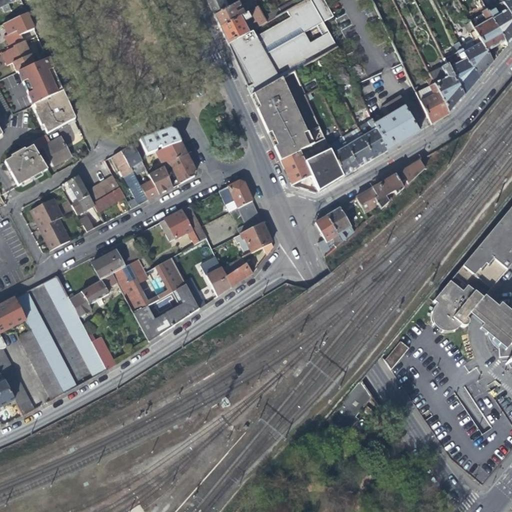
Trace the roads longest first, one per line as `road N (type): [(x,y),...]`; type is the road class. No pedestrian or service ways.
road 1 (residential): [(0,440),(128,372),(301,253)]
road 2 (residential): [(473,511),(301,253)]
road 3 (residential): [(286,225),(452,125),(511,61)]
road 4 (residential): [(214,179),(46,267)]
road 5 (residential): [(261,162),(189,0)]
road 6 (residential): [(98,151),(12,208),(46,267)]
road 7 (residential): [(28,0),(98,151)]
road 8 (residential): [(98,151),(167,112),(186,123),(214,179)]
